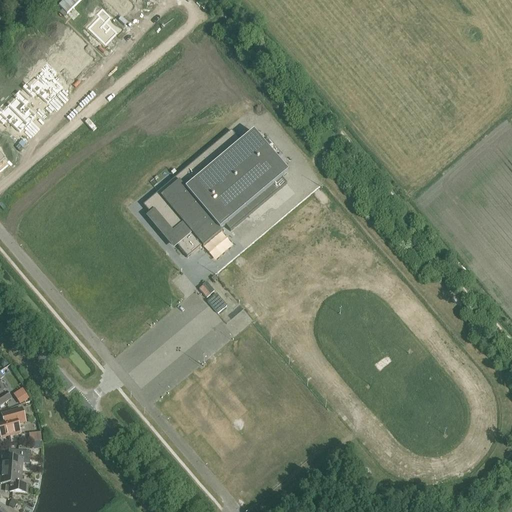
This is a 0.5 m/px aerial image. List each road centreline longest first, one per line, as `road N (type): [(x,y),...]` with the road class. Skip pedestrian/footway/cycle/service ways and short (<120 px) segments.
road 1 (residential): [(239,511),(0,230)]
road 2 (tertiary): [(177,511),(0,305)]
